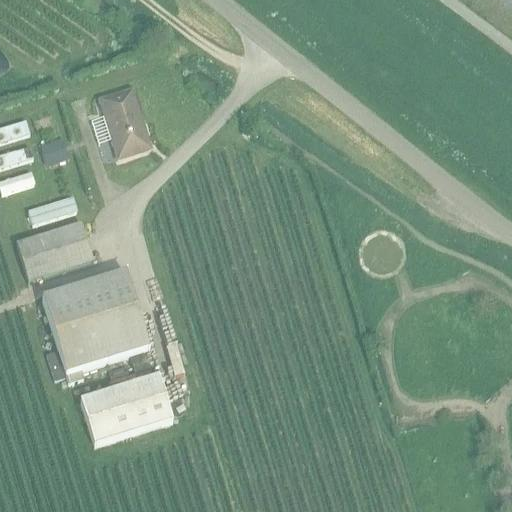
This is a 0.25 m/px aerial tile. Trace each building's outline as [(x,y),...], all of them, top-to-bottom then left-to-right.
[(131,95),(101,104),(118,161),(149,151),(131,95)] [(56,148),(42,152),(46,166),(60,162),(56,148)] [(53,173),(43,176),(49,193),(59,190),(53,173)] [(81,227),(16,247),(28,286),(93,266),(81,227)] [(80,375),(149,354),(125,277),(41,303),(68,387),(83,382),(80,375)] [(172,425),(158,380),(80,405),(94,449),(172,425)]
